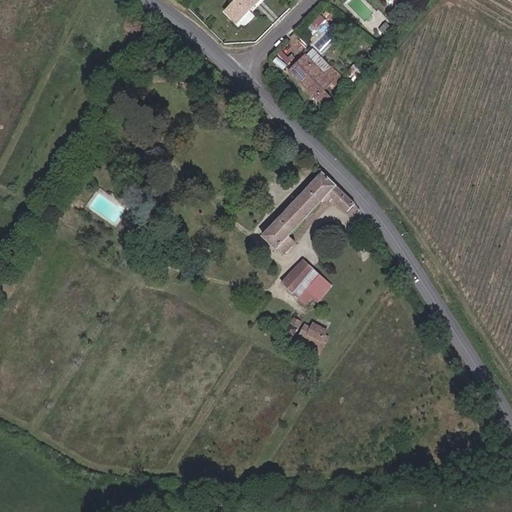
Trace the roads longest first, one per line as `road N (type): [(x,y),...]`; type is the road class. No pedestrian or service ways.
road 1 (track): [(511,450),(460,467),(390,472),(104,477),(0,416)]
road 2 (tertiary): [(237,74),(282,98),(400,237),(511,420)]
